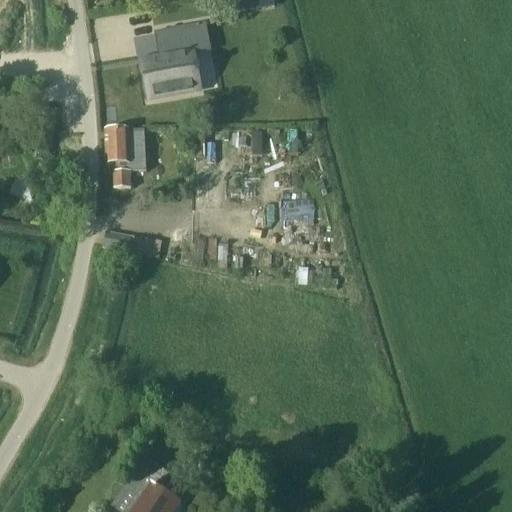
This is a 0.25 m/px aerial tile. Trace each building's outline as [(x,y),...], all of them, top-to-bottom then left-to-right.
[(270,0),(233,0),(237,17),(272,10),(270,0)] [(162,60),(140,64),(147,102),(199,92),(193,55),(209,52),(205,26),(153,35),(153,37),(158,36),(162,60)] [(145,176),(144,137),(105,138),(106,170),(114,169),(115,178),(113,178),(114,194),(129,194),(128,177),(145,176)] [(130,242),(105,238),(102,252),(157,262),(160,244),(131,239),(130,242)] [(180,511),(182,509),(165,498),(175,483),(146,463),(128,489),(146,501),(138,511),(180,511)]
